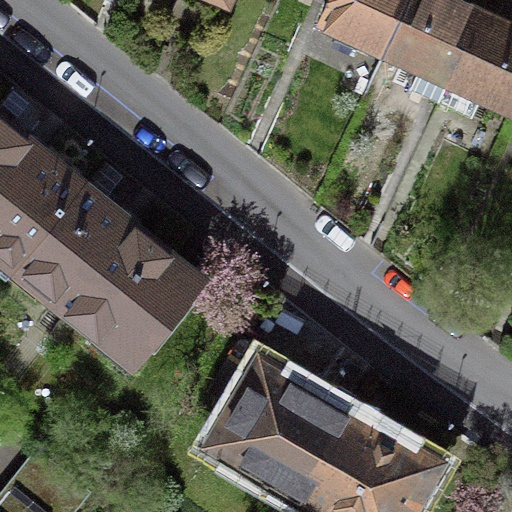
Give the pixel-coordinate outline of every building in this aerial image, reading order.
[(191,0),(213,10),(218,0),(191,0)] [(383,53),(407,0),(329,0),(318,24),(383,53)] [(446,82),(481,9),(462,0),(407,0),(383,53),(446,82)] [(510,112),(511,106),(511,22),(481,9),(446,82),(510,112)] [(35,145),(0,116),(0,252),(16,265),(82,182),(35,145)] [(145,232),(82,182),(16,265),(133,358),(200,275),(145,232)] [(323,384),(240,336),(207,392),(233,408),(214,440),(337,511),(404,511),(435,461),(355,414),(318,393),(323,384)] [(73,511),(91,491),(41,451),(39,453),(43,456),(0,509),(0,511),(73,511)]
